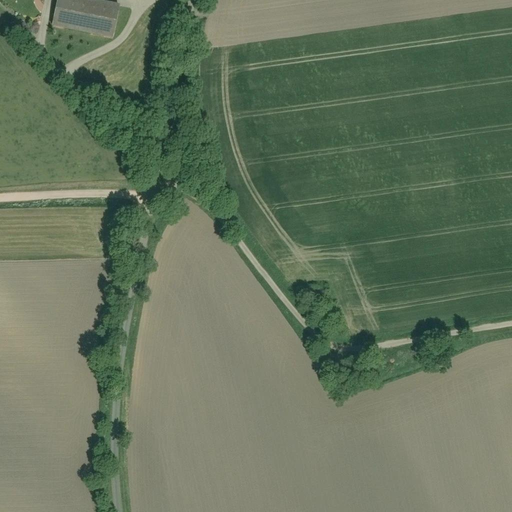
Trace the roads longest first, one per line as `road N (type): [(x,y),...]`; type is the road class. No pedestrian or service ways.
road 1 (residential): [(118,511),(120,374),(192,0)]
road 2 (track): [(156,173),(196,194),(297,315),(335,347),(511,324)]
road 3 (track): [(160,151),(103,129),(44,58),(49,0)]
road 4 (track): [(152,193),(0,199)]
